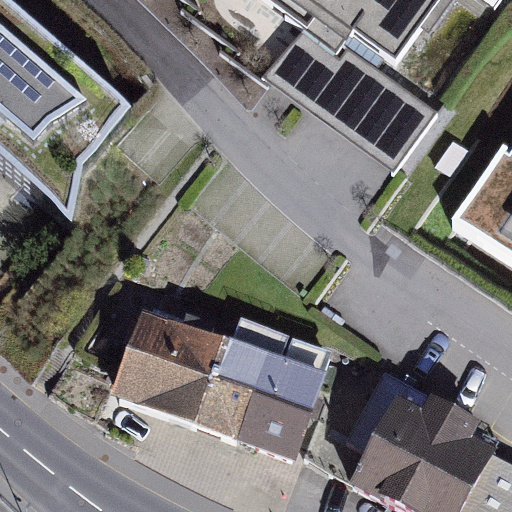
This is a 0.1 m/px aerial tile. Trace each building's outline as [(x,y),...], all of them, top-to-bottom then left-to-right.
[(478,0),(262,0),(419,96),(478,0)] [(0,190),(88,259),(94,200),(142,140),(0,18),(0,190)] [(511,149),(445,253),(511,290),(511,149)] [(343,403),(152,341),(124,427),(315,488),(343,403)] [(429,418),(399,402),(354,485),(405,511),(511,511),(511,468),(468,445),(478,426),(437,404),(429,418)] [(0,511),(12,511),(0,500),(0,511)]
